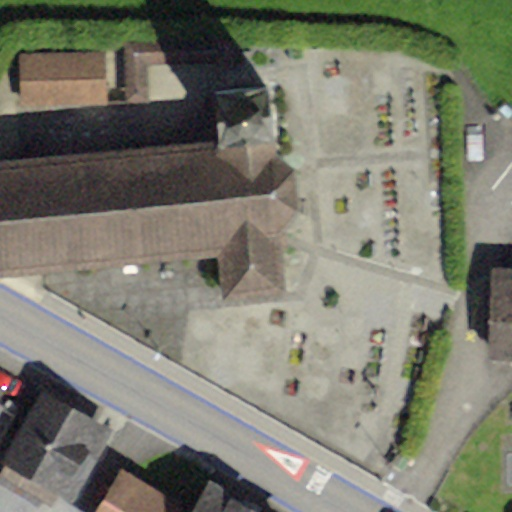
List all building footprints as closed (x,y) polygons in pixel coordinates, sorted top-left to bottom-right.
[(105,61),(15,62),(15,112),(105,111),(105,61)] [(239,161),(3,178),(10,276),(225,261),(229,313),(296,308),(292,242),(319,217),(315,174),(290,158),(286,101),(235,104),(239,161)] [(511,279),(494,279),(490,372),(511,373),(511,279)] [(53,407),(13,474),(71,509),(111,442),(53,407)] [(174,511),(124,481),(104,511),(174,511)]
